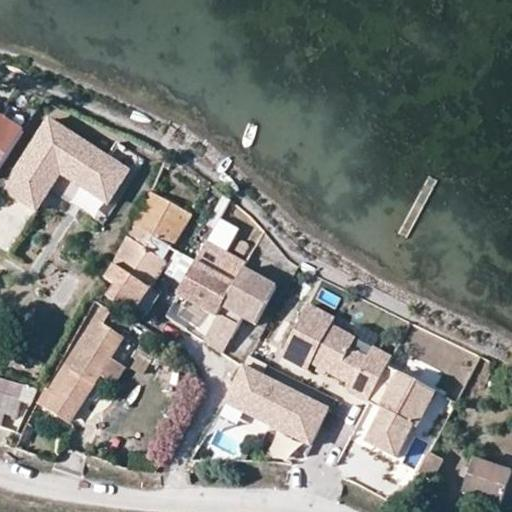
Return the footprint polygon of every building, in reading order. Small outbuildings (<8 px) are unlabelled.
[(0,152),(6,157),(29,120),(0,102),(0,152)] [(48,119),(4,188),(35,208),(60,170),(108,201),(128,170),(48,119)] [(124,240),(102,277),(111,282),(103,295),(109,299),(133,313),(147,288),(163,261),(160,259),(187,212),(150,192),(124,240)] [(241,257),(207,238),(177,291),(203,305),(221,274),(229,278),(241,257)] [(218,314),(246,264),(248,261),(241,257),(229,278),(221,274),(203,305),(218,314)] [(163,261),(147,288),(133,313),(145,320),(160,295),(175,268),(163,261)] [(278,283),(246,264),(218,314),(213,322),(232,333),(244,313),(257,320),(278,283)] [(65,269),(47,302),(63,310),(81,278),(65,269)] [(338,305),(334,284),(314,288),(318,309),(338,305)] [(373,348),(367,360),(351,351),(356,340),(332,328),(334,321),(305,307),(279,358),(305,372),(309,366),(351,388),(348,395),(367,406),(386,369),(392,358),(373,348)] [(128,322),(104,308),(64,374),(67,378),(57,397),(76,409),(94,379),(105,386),(120,361),(108,354),(128,322)] [(223,348),(232,333),(213,322),(204,337),(223,348)] [(31,377),(37,363),(19,354),(12,368),(31,377)] [(242,368),(222,404),(311,446),(329,413),(242,368)] [(67,378),(64,374),(52,369),(41,388),(57,397),(67,378)] [(367,406),(383,414),(392,418),(384,433),(375,428),(366,446),(396,461),(411,430),(417,431),(434,394),(386,369),(367,406)] [(0,412),(3,413),(17,417),(22,399),(26,386),(0,378),(0,412)] [(22,399),(34,401),(36,389),(26,386),(22,399)] [(375,428),(384,433),(392,418),(383,414),(375,428)] [(275,433),(267,455),(293,465),(302,444),(275,433)] [(432,480),(444,459),(431,452),(420,473),(432,480)] [(470,478),(465,493),(501,505),(505,494),(511,495),(511,473),(475,462),(473,469),(470,478)] [(470,478),(473,469),(464,467),(462,475),(470,478)]
